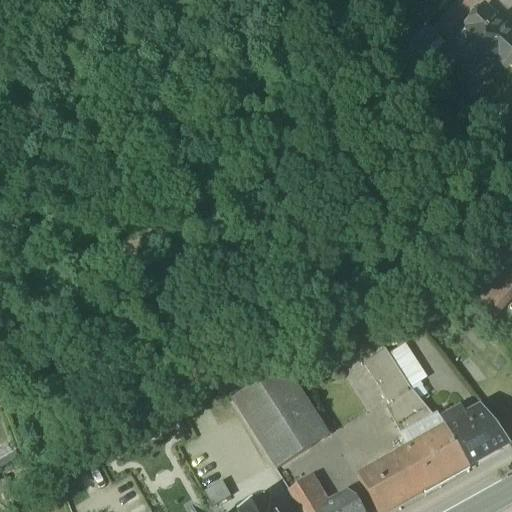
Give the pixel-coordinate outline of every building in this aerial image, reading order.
[(455,74),(502,28),(497,22),(497,20),(486,10),(484,9),(466,28),(468,31),(459,41),(457,39),(439,59),(455,74)] [(440,39),(427,27),(406,50),(406,51),(398,58),(410,70),(440,39)] [(502,28),(455,74),(467,85),(477,74),(482,78),(499,60),(506,66),(511,60),(511,36),(509,34),(502,28)] [(505,306),(490,292),(479,305),(494,319),(505,306)] [(419,340),(389,358),(399,374),(429,357),(419,340)] [(389,358),(385,351),(363,366),(390,408),(412,394),(399,374),(389,358)] [(357,354),(349,359),(354,367),(362,362),(357,354)] [(329,438),(284,369),(232,403),(277,472),(329,438)] [(448,393),(429,405),(439,420),(460,408),(448,393)] [(390,408),(387,411),(409,451),(445,431),(439,420),(435,422),(412,394),(390,408)] [(483,426),(474,431),(460,408),(439,420),(445,431),(468,469),(498,453),(483,426)] [(409,451),(358,480),(375,511),(391,511),(468,469),(445,431),(409,451)] [(348,493),(328,504),(313,478),(289,493),(300,511),(362,511),(357,501),(348,493)] [(277,511),(269,497),(241,511),(277,511)]
